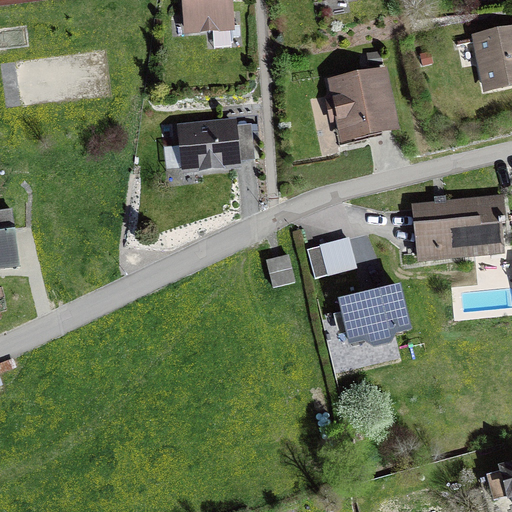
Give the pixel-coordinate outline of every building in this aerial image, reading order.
[(184,0),(187,31),(206,29),(209,33),(212,29),(231,28),(229,0),(235,0),(184,0)] [(511,34),(477,41),(486,87),(511,81),(511,34)] [(333,86),(343,138),(394,127),(383,75),(362,80),(362,75),(349,78),(350,82),(333,86)] [(181,130),(185,170),(237,164),(233,124),(181,130)] [(412,208),(418,260),(502,251),(499,224),(504,223),(502,198),(412,208)] [(0,266),(18,265),(11,210),(0,211),(0,266)] [(329,276),(356,268),(348,240),(321,247),(329,276)] [(307,250),(314,279),(329,276),(321,247),(307,250)] [(266,262),(273,288),(294,283),(288,256),(266,262)] [(365,339),(374,345),(388,342),(394,332),(408,329),(399,290),(341,304),(350,343),(365,339)] [(511,469),(486,477),(493,502),(511,496),(511,469)]
